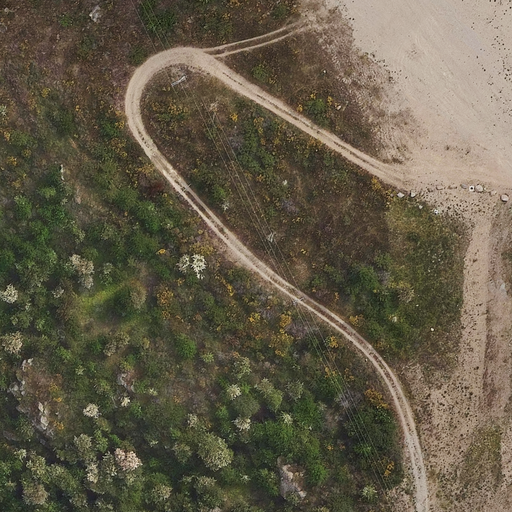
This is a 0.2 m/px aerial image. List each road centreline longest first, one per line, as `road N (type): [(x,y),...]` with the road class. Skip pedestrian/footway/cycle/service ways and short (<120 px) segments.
road 1 (track): [(436,511),(392,375),(357,338),(280,291),(167,173),(135,117),(134,82),(160,59),(197,56),(413,187),(511,195)]
road 2 (track): [(352,0),(390,54),(511,177)]
road 3 (track): [(324,0),(275,36),(197,56)]
